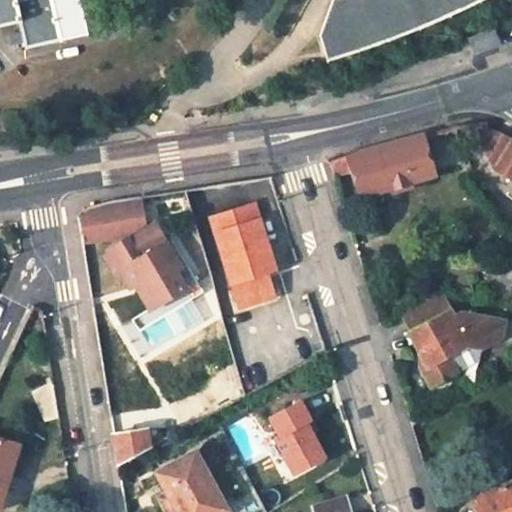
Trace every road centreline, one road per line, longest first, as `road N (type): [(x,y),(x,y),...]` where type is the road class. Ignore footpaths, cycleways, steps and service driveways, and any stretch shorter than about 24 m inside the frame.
road 1 (unclassified): [(290,135),(406,511)]
road 2 (unclassified): [(47,238),(64,288),(101,511)]
road 3 (tertiary): [(35,179),(290,135)]
road 4 (tertiary): [(290,135),(508,85)]
